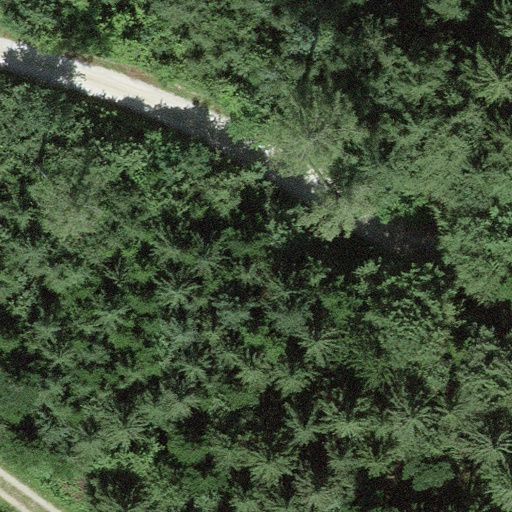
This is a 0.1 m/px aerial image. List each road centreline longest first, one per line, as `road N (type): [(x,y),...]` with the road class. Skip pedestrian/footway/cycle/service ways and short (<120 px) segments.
road 1 (track): [(0,62),(223,142),(408,259),(511,302)]
road 2 (track): [(408,259),(511,158)]
